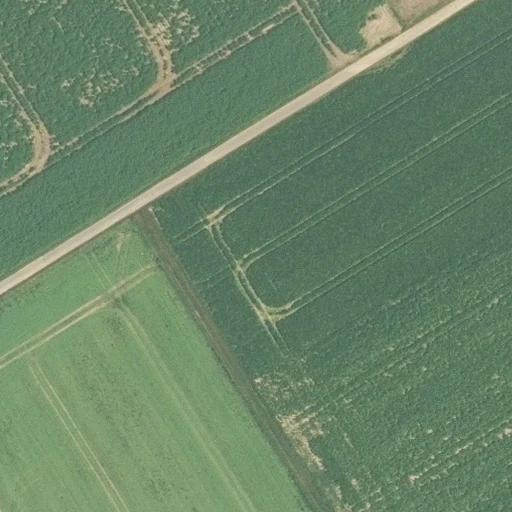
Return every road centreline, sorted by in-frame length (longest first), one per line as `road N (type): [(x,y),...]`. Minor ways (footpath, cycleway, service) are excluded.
road 1 (track): [(0,291),(468,0)]
road 2 (track): [(128,212),(319,511)]
